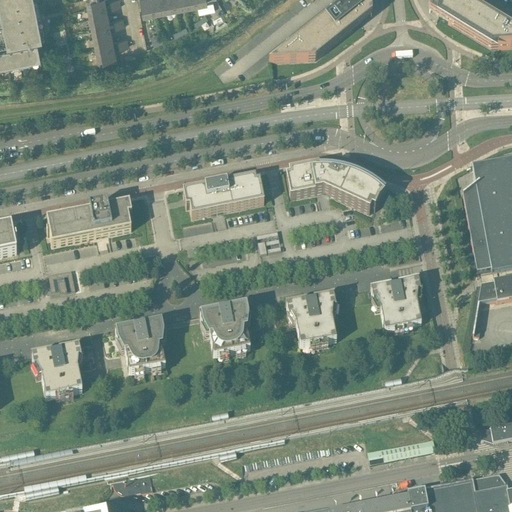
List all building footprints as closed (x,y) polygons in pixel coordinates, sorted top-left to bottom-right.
[(0,0),(0,43),(42,36),(34,0),(0,0)] [(85,0),(87,8),(84,8),(84,11),(106,6),(104,0),(85,0)] [(151,0),(139,0),(143,16),(154,13),(151,0)] [(162,0),(151,0),(154,13),(164,11),(162,0)] [(173,0),(162,0),(164,11),(175,9),(173,0)] [(184,0),(173,0),(175,9),(186,7),(184,0)] [(349,0),(350,0),(269,66),(270,65),(272,65),(315,63),(361,26),(372,17),(370,0),(349,0)] [(427,0),(429,14),(491,51),(511,50),(511,32),(457,0),(427,0)] [(106,6),(84,11),(85,12),(88,12),(90,20),(108,16),(106,6)] [(91,28),(88,29),(88,30),(110,26),(108,16),(90,20),(91,28)] [(110,26),(88,30),(89,32),(92,32),(93,40),(112,36),(110,26)] [(50,34),(41,36),(42,43),(51,41),(50,34)] [(95,48),(92,49),(92,50),(114,46),(112,36),(93,40),(95,48)] [(0,68),(42,61),(38,40),(0,46),(0,68)] [(114,46),(92,50),(93,52),(96,52),(98,60),(116,57),(114,46)] [(462,199),(476,276),(477,277),(491,275),(491,276),(511,272),(511,164),(472,172),(475,189),(462,199)] [(322,172),(319,172),(318,169),(289,175),(290,180),(286,180),(290,202),(323,195),(369,217),(371,212),(374,214),(379,205),(386,197),(383,195),(377,190),(376,189),(374,188),(371,186),(368,184),(365,182),(361,181),(358,179),(355,178),(351,177),(348,176),(344,175),(340,174),(337,173),(333,173),(329,172),(326,172),(322,172)] [(256,186),(255,181),(206,191),(183,196),(186,212),(189,211),(192,221),(264,207),(259,186),(256,186)] [(107,207),(89,211),(89,215),(47,223),(49,234),(46,235),(47,239),(49,238),(52,250),(131,234),(128,219),(132,218),(129,207),(108,211),(107,207)] [(0,259),(17,257),(14,245),(17,245),(16,241),(14,241),(11,230),(0,232),(0,259)] [(264,245),(257,246),(260,258),(267,256),(266,256),(266,252),(265,248),(264,245)] [(55,294),(53,282),(68,279),(71,295),(75,294),(71,274),(48,279),(51,295),(55,294)] [(511,280),(492,284),(493,287),(480,289),(477,308),(496,304),(497,306),(511,303),(511,280)] [(419,284),(418,283),(371,292),(370,293),(370,294),(371,293),(373,304),(375,315),(381,314),(385,335),(421,328),(417,306),(422,305),(418,284),(419,284)] [(60,297),(67,296),(65,284),(58,286),(60,297)] [(334,301),(334,300),(305,305),(285,309),(285,310),(286,310),(290,332),(296,331),(300,352),(336,345),(332,323),(338,322),(336,312),(333,301),(334,301)] [(247,309),(199,319),(200,320),(204,341),(209,340),(214,361),(250,354),(245,332),(246,322),(249,321),(247,310),(247,309)] [(163,326),(134,332),(114,336),(114,337),(115,336),(119,358),(125,357),(129,378),(165,371),(161,350),(166,348),(162,327),(163,327),(163,326)] [(481,329),(476,328),(474,328),(472,339),(479,341),(481,329)] [(32,361),(34,372),(36,382),(42,381),(46,402),(82,395),(78,374),(83,373),(81,362),(79,351),(80,351),(80,350),(31,360),(31,361),(32,361)] [(511,427),(490,432),(479,434),(481,442),(493,446),(496,446),(511,442),(511,427)] [(435,455),(433,443),(367,456),(370,468),(435,455)] [(127,495),(151,490),(149,479),(123,484),(125,494),(127,495)] [(511,511),(511,492),(507,494),(506,489),(498,479),(472,484),(421,494),(407,496),(408,499),(338,511),(511,511)]
